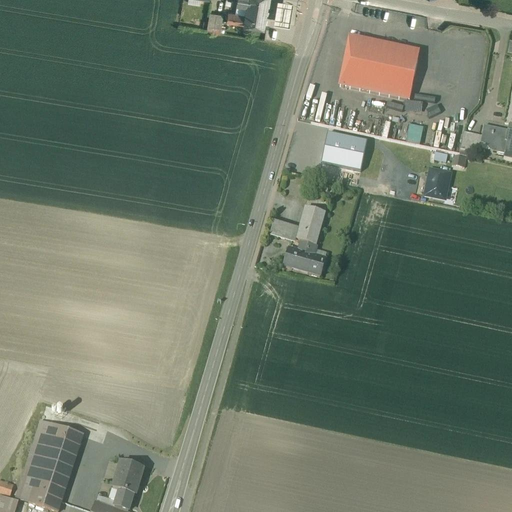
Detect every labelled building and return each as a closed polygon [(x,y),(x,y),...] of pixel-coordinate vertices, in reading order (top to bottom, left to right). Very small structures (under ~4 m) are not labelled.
[(225,0),(226,9),(234,9),(233,0),(225,0)] [(236,0),(236,4),(246,6),(244,15),(245,15),(244,25),(263,28),(267,0),(236,0)] [(292,4),(277,1),(273,24),(289,26),(292,4)] [(244,15),(228,12),(227,22),(244,25),(245,15),(244,15)] [(223,15),(209,13),(207,26),(221,29),(223,15)] [(417,63),(348,49),(339,89),(409,103),(417,63)] [(404,144),(418,148),(423,130),(408,126),(404,144)] [(511,133),(507,133),(484,128),(481,141),(490,143),(490,145),(491,147),(492,149),(494,150),(497,150),(496,155),(504,156),(503,161),(511,162),(511,133)] [(351,141),(327,136),(321,166),(345,171),(351,141)] [(479,140),(463,137),(460,152),(475,155),(479,140)] [(444,165),(447,157),(434,154),(432,162),(444,165)] [(464,170),(465,159),(458,159),(457,169),(464,170)] [(450,177),(430,172),(424,198),(444,202),(450,177)] [(324,215),(305,210),(296,243),(300,244),(315,248),(324,215)] [(315,248),(300,244),(298,253),(298,255),(302,257),(303,255),(313,257),(315,248)] [(302,257),(298,255),(298,253),(289,251),(284,270),(292,272),(292,270),(308,275),(307,277),(319,280),(325,261),(313,257),(303,255),(302,257)] [(58,511),(83,438),(41,424),(15,501),(49,511),(58,511)] [(143,472),(120,465),(112,492),(119,494),(116,504),(113,511),(128,511),(132,498),(135,499),(135,498),(134,498),(138,487),(143,472)] [(0,496),(10,498),(12,485),(0,483),(0,496)] [(119,494),(112,492),(110,500),(111,502),(116,504),(119,494)] [(0,502),(0,511),(16,511),(16,506),(14,507),(11,504),(8,502),(4,501),(0,502)]
